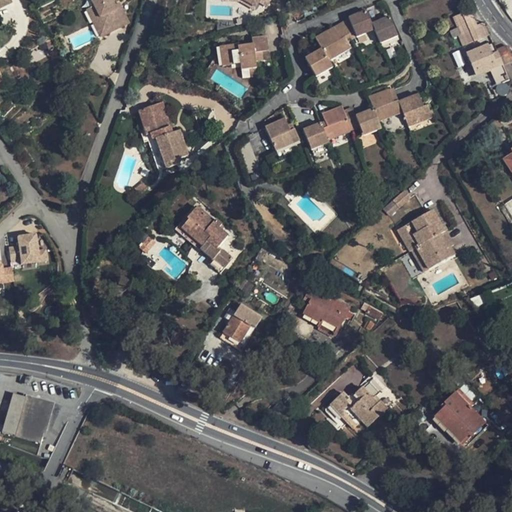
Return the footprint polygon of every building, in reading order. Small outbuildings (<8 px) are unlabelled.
[(108,33),(124,25),(114,5),(112,0),(86,0),(99,25),(103,23),(108,33)] [(239,0),(240,2),(254,10),(259,2),(267,7),(271,0),(239,0)] [(114,5),(124,25),(129,23),(119,3),(114,5)] [(99,25),(90,8),(87,9),(95,27),(99,25)] [(374,30),(372,25),(366,11),(348,19),(357,38),(374,30)] [(454,17),(466,45),(489,35),(484,23),(476,27),(469,11),(454,17)] [(398,36),(389,17),(372,25),(374,30),(380,44),(398,36)] [(341,23),(351,41),(357,38),(348,19),(341,23)] [(103,23),(95,27),(100,37),(108,33),(103,23)] [(351,41),(341,23),(334,28),(341,40),(345,38),(348,43),(351,41)] [(315,39),(321,50),(328,61),(351,48),(348,43),(345,38),(341,40),(334,28),(315,39)] [(220,47),(223,67),(241,64),(241,71),(257,69),(256,62),(263,61),(262,57),(261,57),(260,53),(269,51),(267,36),(252,38),(252,44),(240,46),(239,44),(220,47)] [(468,55),(477,76),(489,70),(496,86),(509,81),(502,65),(496,52),(493,44),(468,55)] [(496,52),(502,65),(511,60),(511,56),(509,49),(507,47),(496,52)] [(305,59),(316,77),(332,68),(328,61),(321,50),(305,59)] [(270,60),(269,51),(260,53),(261,57),(262,57),(263,61),(270,60)] [(257,69),(241,71),(242,79),(258,77),(257,69)] [(394,103),(398,101),(393,89),(389,91),(394,103)] [(369,98),(373,110),(378,123),(402,113),(398,103),(398,101),(394,103),(389,91),(389,90),(369,98)] [(398,103),(402,113),(408,127),(433,118),(428,105),(424,107),(418,94),(398,103)] [(188,156),(179,131),(172,133),(170,127),(167,128),(159,104),(138,112),(147,136),(151,135),(152,140),(156,139),(166,169),(179,164),(181,162),(181,161),(181,159),(188,156)] [(162,104),(159,104),(167,128),(170,127),(162,104)] [(323,129),(328,141),(352,131),(344,112),(342,107),(322,115),(325,122),(327,128),(323,129)] [(344,112),(352,131),(360,128),(356,117),(352,108),(344,112)] [(356,117),(360,128),(364,136),(381,129),(378,123),(373,110),(356,117)] [(265,128),(276,152),(300,141),(294,129),(290,131),(285,119),(265,128)] [(303,131),(311,151),(329,143),(328,141),(323,129),(321,124),(303,131)] [(242,167),(256,163),(250,143),(237,147),(242,167)] [(222,160),(214,165),(218,173),(227,169),(222,160)] [(148,189),(143,183),(136,190),(140,195),(148,189)] [(399,209),(411,198),(405,191),(393,201),(399,209)] [(389,217),(399,209),(393,201),(383,210),(389,217)] [(214,222),(197,207),(188,218),(189,220),(181,229),(202,246),(200,249),(212,260),(213,260),(214,259),(225,268),(233,259),(219,247),(228,236),(219,229),(222,225),(216,220),(214,222)] [(432,211),(398,231),(404,241),(411,237),(418,248),(412,251),(418,262),(422,259),(429,270),(455,255),(450,248),(448,249),(444,243),(449,240),(445,232),(440,224),(432,211)] [(189,220),(188,218),(186,217),(175,230),(199,250),(200,249),(202,246),(181,229),(189,220)] [(144,233),(138,240),(143,244),(149,237),(144,233)] [(19,245),(8,246),(10,260),(20,259),(21,262),(45,259),(44,249),(36,250),(35,234),(18,236),(19,245)] [(139,248),(146,254),(155,243),(149,237),(143,244),(139,248)] [(411,237),(404,241),(410,252),(412,251),(418,248),(411,237)] [(453,246),(449,240),(444,243),(448,249),(450,248),(453,246)] [(256,259),(262,262),(268,252),(261,249),(256,259)] [(148,257),(143,263),(152,270),(157,264),(148,257)] [(220,274),(225,268),(214,259),(213,260),(212,260),(209,264),(220,274)] [(422,259),(418,262),(424,273),(429,270),(422,259)] [(0,277),(10,276),(8,264),(0,266),(0,264),(0,277)] [(350,308),(311,288),(306,297),(311,300),(303,314),(320,323),(318,327),(335,336),(346,316),(350,318),(353,313),(348,311),(350,308)] [(484,294),(470,300),(476,308),(488,302),(484,294)] [(230,322),(220,339),(241,352),(262,318),(241,305),(236,313),(230,322)] [(370,306),(366,313),(379,319),(382,312),(370,306)] [(236,313),(230,309),(225,318),(230,322),(236,313)] [(371,397),(365,390),(359,395),(357,392),(351,397),(348,393),(326,410),(337,422),(343,417),(350,425),(358,419),(364,427),(385,410),(372,396),(371,397)] [(5,430),(43,441),(54,402),(16,392),(5,430)] [(484,423),(457,394),(443,405),(445,408),(433,418),(457,445),(469,434),(471,435),(484,423)]
